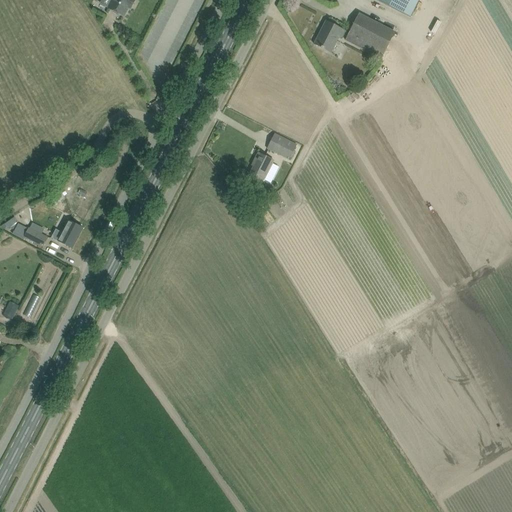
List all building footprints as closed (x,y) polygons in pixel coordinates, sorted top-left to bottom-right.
[(112,0),(108,9),(123,17),(128,8),(130,9),(135,0),(112,0)] [(375,0),(410,18),(419,0),(375,0)] [(381,61),(395,34),(360,16),(346,42),(381,61)] [(346,31),(335,26),(326,21),(314,45),(331,53),(338,38),(342,40),(346,31)] [(387,72),(376,78),(381,86),(392,80),(387,72)] [(296,145),(284,139),(275,134),(267,149),(276,154),(289,160),(296,145)] [(273,161),(267,158),(258,153),(254,162),(256,163),(250,174),(259,179),(262,180),(273,161)] [(55,205),(65,198),(60,191),(50,197),(55,205)] [(56,231),(52,238),(72,249),(83,228),(69,221),(62,234),(56,231)] [(25,237),(42,247),(47,238),(29,229),(25,237)] [(13,319),(21,302),(13,298),(5,315),(13,319)]
